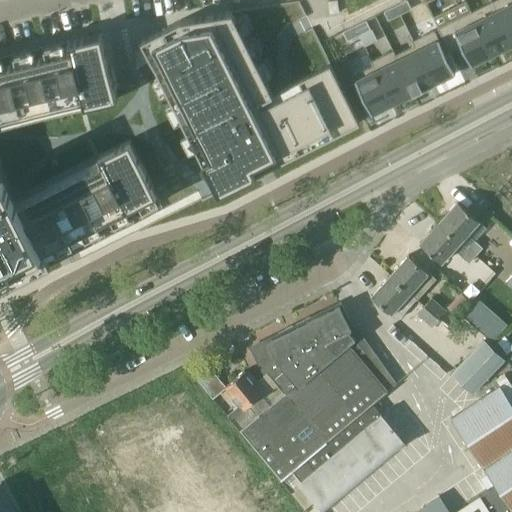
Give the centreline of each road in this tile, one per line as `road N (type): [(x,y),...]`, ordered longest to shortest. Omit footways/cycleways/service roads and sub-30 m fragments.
road 1 (secondary): [(511,96),(0,366)]
road 2 (secondary): [(0,388),(314,217)]
road 3 (residential): [(91,396),(324,274),(336,259),(314,217)]
road 4 (secondary): [(314,217),(511,113)]
